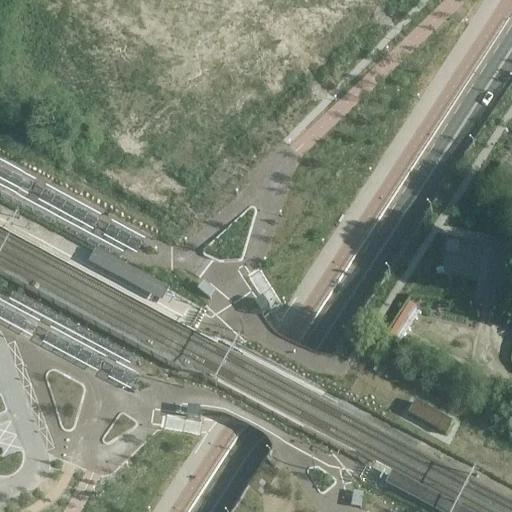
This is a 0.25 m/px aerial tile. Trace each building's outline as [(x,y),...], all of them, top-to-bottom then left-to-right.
[(490,185),(501,191),(511,174),(511,169),(504,165),(504,164),(490,185)] [(511,174),(501,191),(511,198),(511,196),(511,174)] [(204,283),(198,292),(211,301),(217,293),(204,283)] [(0,344),(0,347),(15,356),(20,348),(4,339),(0,344)] [(416,405),(410,416),(446,437),(453,425),(416,405)] [(361,510),(363,495),(362,495),(353,493),(350,508),(360,510),(361,510)]
